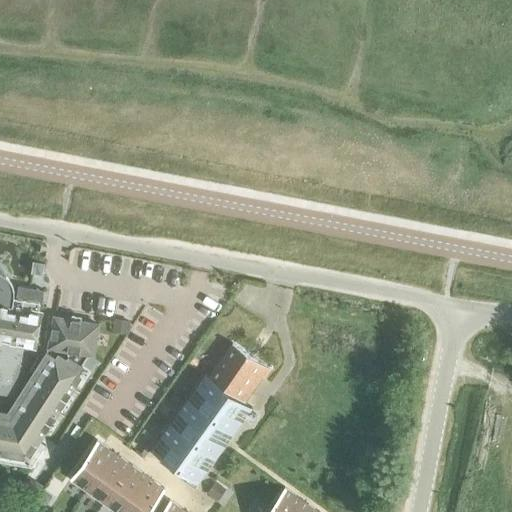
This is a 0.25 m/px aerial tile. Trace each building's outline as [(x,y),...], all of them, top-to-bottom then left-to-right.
[(43,265),(32,264),(30,275),(40,277),(43,265)] [(0,387),(14,390),(22,345),(35,347),(41,313),(39,312),(39,310),(40,310),(43,291),(17,286),(15,299),(13,299),(13,295),(13,291),(12,287),(10,283),(8,280),(5,277),(2,275),(0,274),(0,387)] [(0,461),(31,467),(45,445),(40,442),(87,355),(94,356),(100,323),(53,314),(46,351),(7,412),(0,410),(0,461)] [(252,407),(239,398),(249,385),(254,388),(259,382),(261,383),(264,378),(272,367),(234,341),(209,376),(204,373),(150,449),(198,483),(252,407)] [(87,491),(114,452),(97,440),(69,478),(87,491)] [(376,460),(378,449),(366,446),(364,457),(376,460)] [(103,502),(131,464),(114,452),(87,491),(103,502)] [(116,511),(122,511),(148,477),(131,464),(103,502),(116,511)] [(147,511),(165,489),(148,477),(122,511),(147,511)] [(207,493),(217,500),(224,490),(214,483),(207,493)] [(292,511),(302,499),(284,487),(265,511),(292,511)] [(185,511),(186,511),(169,499),(160,511),(185,511)] [(317,511),(318,511),(302,499),(292,511),(317,511)]
